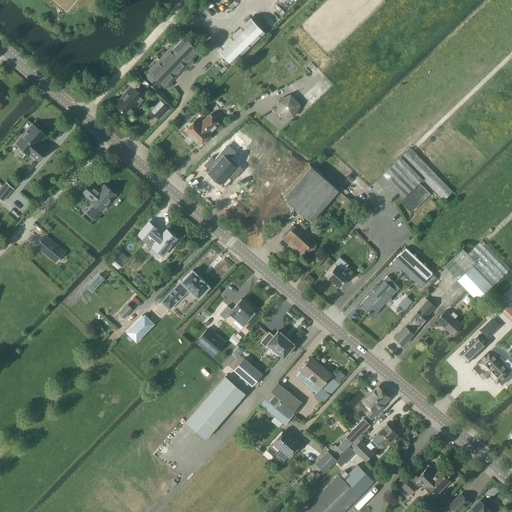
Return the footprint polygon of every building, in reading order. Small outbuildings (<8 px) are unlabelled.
[(264,31),(250,16),(216,48),(231,63),(264,31)] [(164,87),(199,51),(184,35),(148,71),(164,87)] [(145,96),(132,85),(115,105),(128,116),(145,96)] [(291,95),(279,102),(280,115),(295,119),(302,106),(291,95)] [(169,109),(163,103),(154,113),(160,119),(169,109)] [(200,124),(196,120),(186,130),(200,145),(207,137),(206,136),(211,130),(214,131),(216,128),(216,126),(218,124),(209,115),(200,124)] [(46,134),(33,123),(17,142),(30,153),(38,160),(47,150),(39,142),(46,134)] [(402,198),(413,210),(430,193),(419,182),(422,178),(443,200),(452,191),(413,151),(410,147),(401,156),(382,174),(404,196),(402,198)] [(219,153),(202,173),(214,183),(231,163),(219,153)] [(334,197),(338,200),(346,208),(352,202),(310,165),(283,195),(313,222),(334,197)] [(283,171),(274,180),(283,188),(292,179),(283,171)] [(14,188),(6,181),(0,187),(0,198),(3,201),(14,188)] [(101,209),(114,194),(103,184),(99,189),(90,182),(82,192),(90,199),(90,200),(101,209)] [(260,187),(237,212),(255,228),(277,201),(260,187)] [(149,222),(138,234),(147,241),(149,239),(155,244),(152,246),(163,255),(177,239),(166,230),(162,235),(156,230),(157,229),(149,222)] [(315,242),(314,241),(304,232),(308,228),(304,224),(299,230),(295,227),(284,239),(302,254),(305,251),(306,251),(307,250),(308,251),(309,251),(310,251),(311,251),(312,251),(313,250),(314,249),(315,248),(316,247),(316,246),(316,245),(316,244),(316,243),(315,242)] [(55,259),(63,250),(45,235),(37,244),(55,259)] [(462,246),(443,264),(477,299),(509,268),(486,244),(483,240),(481,239),(467,251),(462,246)] [(406,248),(401,252),(394,260),(420,286),(432,273),(406,248)] [(123,264),(115,257),(110,263),(118,270),(123,264)] [(340,286),(353,271),(348,266),(344,270),(338,265),(328,276),(340,286)] [(179,283),(179,284),(177,286),(176,286),(160,302),(168,310),(188,290),(189,291),(188,291),(195,298),(196,298),(197,299),(209,287),(202,280),(203,280),(198,276),(191,269),(179,283)] [(375,316),(397,291),(401,287),(388,275),(361,305),(369,312),(371,314),(375,316)] [(150,291),(144,286),(140,290),(146,296),(150,291)] [(253,308),(241,298),(233,308),(232,309),(227,305),(219,314),(225,319),(229,315),(243,326),(255,313),(252,310),(253,308)] [(436,307),(428,300),(395,337),(404,345),(414,333),(411,331),(418,323),(420,325),(436,307)] [(511,305),(511,304),(503,311),(511,319),(511,305)] [(128,305),(120,314),(124,318),(133,309),(128,305)] [(436,320),(437,321),(453,335),(461,325),(462,324),(455,318),(457,315),(453,311),(450,313),(445,309),(436,320)] [(145,313),(129,331),(138,340),(154,322),(145,313)] [(226,342),(208,326),(197,339),(215,355),(226,342)] [(283,358),(294,346),(279,332),(275,336),(270,332),(260,343),(266,348),(270,344),(274,348),(273,350),(279,356),(280,355),(283,358)] [(239,340),(234,335),(230,340),(231,341),(228,346),(231,349),(235,344),(235,345),(239,340)] [(488,344),(479,335),(459,353),(468,362),(488,344)] [(489,350),(476,362),(496,384),(499,382),(502,385),(511,376),(508,373),(509,371),(501,363),(505,360),(498,353),(495,356),(489,350)] [(333,375),(311,357),(300,370),(321,388),(333,375)] [(234,370),(252,386),(263,374),(245,358),(234,370)] [(246,395),(226,377),(186,423),(206,440),(246,395)] [(265,399),(272,405),(288,419),(301,403),(278,384),(265,399)] [(389,398),(389,397),(378,387),(359,406),(372,419),(381,410),(379,408),(389,398)] [(370,425),(364,419),(346,437),(352,443),(370,425)] [(397,434),(387,425),(376,436),(371,442),(375,447),(381,441),(386,445),(397,434)] [(284,463),(301,445),(285,431),(274,443),(281,449),(275,455),(284,463)] [(373,454),(361,441),(353,449),(366,461),(373,454)] [(337,461),(336,462),(341,466),(355,452),(350,447),(337,461)] [(337,461),(328,452),(316,464),(325,473),(336,462),(337,461)] [(343,511),(374,482),(357,465),(348,474),(344,478),(343,479),(339,474),(301,511),(343,511)] [(450,481),(439,471),(436,475),(428,468),(416,481),(432,496),(435,493),(437,495),(450,481)] [(461,494),(450,506),(455,511),(460,511),(470,503),(461,494)] [(491,511),(480,501),(469,511),(491,511)]
